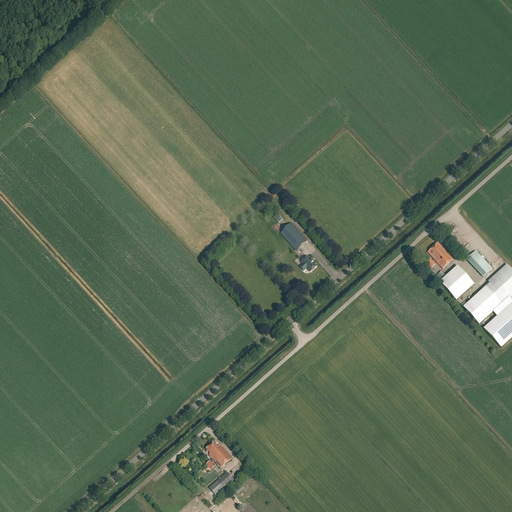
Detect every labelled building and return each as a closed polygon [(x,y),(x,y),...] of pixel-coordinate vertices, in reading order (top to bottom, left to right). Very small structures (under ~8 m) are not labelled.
[(277,214),(273,218),(278,224),(282,220),(277,214)] [(308,242),(291,223),(280,234),(296,252),(308,242)] [(453,259),(439,244),(428,253),(443,269),(453,259)] [(493,269),(476,251),(467,260),(483,278),(493,269)] [(304,264),(301,267),(304,271),(307,268),(311,272),(317,267),(308,257),(302,262),(304,264)] [(435,265),(431,259),(426,263),(431,269),(435,265)] [(459,264),(441,280),(458,298),(476,282),(459,264)] [(511,298),(511,271),(507,265),(488,282),(489,284),(463,308),(479,325),(502,305),(503,306),(511,298)] [(511,303),(484,329),(501,349),(511,338),(511,303)] [(218,447),(214,443),(207,449),(211,454),(210,455),(213,458),(212,459),(206,465),(211,470),(215,466),(212,463),(215,461),(221,469),(232,459),(220,446),(218,447)] [(235,481),(227,472),(209,488),(217,497),(235,481)]
